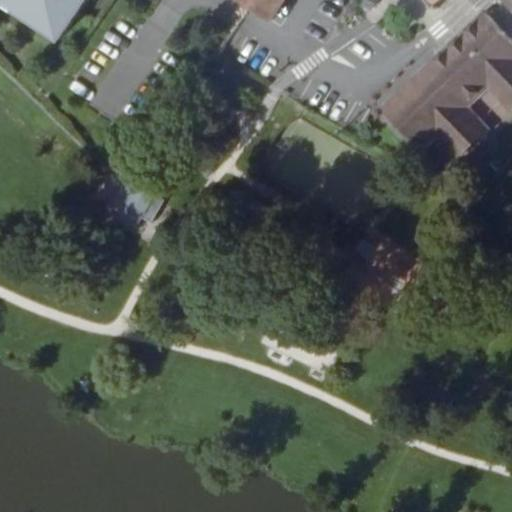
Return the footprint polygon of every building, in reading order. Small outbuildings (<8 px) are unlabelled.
[(84,0),(7,0),(62,36),(84,0)] [(249,0),(251,1),(269,13),(278,0),(249,0)] [(429,0),(431,2),(429,4),(432,8),(435,5),(437,8),(440,6),(438,3),(441,0),(429,0)] [(415,72),(382,104),(425,148),(440,134),(461,156),(491,127),(463,98),(482,79),(511,107),(511,106),(511,33),(484,6),(478,12),(485,20),(477,27),(470,20),(446,43),(453,50),(440,63),(433,56),(415,72)] [(485,20),(478,12),(470,20),(477,27),(485,20)] [(446,43),(433,56),(440,63),(453,50),(446,43)] [(161,124),(165,126),(189,91),(185,88),(161,124)] [(511,127),(499,146),(511,155),(511,127)] [(161,198),(118,175),(103,204),(119,213),(122,214),(126,206),(137,213),(136,215),(140,218),(148,222),(161,198)] [(122,214),(119,213),(116,218),(135,228),(140,218),(136,215),(137,213),(126,206),(122,214)]
